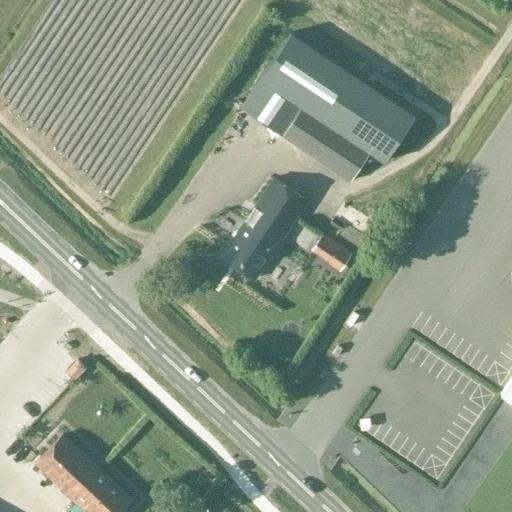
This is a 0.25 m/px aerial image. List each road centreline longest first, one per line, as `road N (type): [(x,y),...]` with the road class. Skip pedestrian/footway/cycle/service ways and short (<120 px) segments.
road 1 (secondary): [(326,511),(0,204)]
road 2 (track): [(511,29),(420,151),(370,183),(335,191)]
